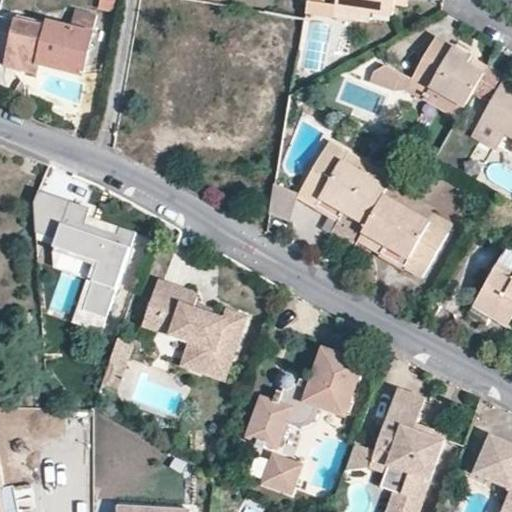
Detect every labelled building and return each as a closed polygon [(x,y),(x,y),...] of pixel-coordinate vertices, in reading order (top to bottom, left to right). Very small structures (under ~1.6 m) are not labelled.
[(101,0),(100,8),(114,11),(115,0),(101,0)] [(336,0),(335,8),(393,15),(393,0),(336,0)] [(97,17),(75,11),(71,29),(47,24),(42,44),(13,37),(7,65),(35,74),(39,64),(81,75),(97,17)] [(266,11),(259,43),(300,52),(307,20),(266,11)] [(485,67),(435,40),(406,89),(457,119),(474,91),(485,67)] [(192,60),(183,110),(250,123),(260,73),(192,60)] [(511,82),(485,67),(474,91),(489,102),(480,120),(511,137),(511,82)] [(390,180),(330,144),(300,196),(338,222),(331,233),(354,243),(357,237),(386,187),(390,180)] [(409,151),(399,147),(386,168),(394,172),(409,151)] [(387,188),(386,187),(357,237),(421,278),(454,226),(387,188)] [(105,320),(136,234),(119,228),(117,236),(85,225),(90,210),(40,193),(35,206),(37,236),(57,242),(54,251),(98,266),(83,313),(105,320)] [(511,317),(511,255),(507,252),(474,307),(507,326),(511,317)] [(157,281),(139,324),(154,331),(161,320),(175,319),(170,332),(191,337),(181,369),(223,386),(248,317),(238,311),(226,313),(210,314),(206,321),(190,314),(199,295),(157,281)] [(127,343),(114,337),(105,358),(118,364),(127,343)] [(362,365),(324,349),(311,384),(307,382),(304,387),(298,387),(286,394),(283,399),(279,396),(277,400),(269,398),(253,437),(282,449),(284,445),(294,424),(302,423),(313,413),(319,407),(341,419),(362,365)] [(424,402),(398,394),(375,463),(407,476),(393,511),(417,511),(444,439),(425,432),(423,441),(411,436),(424,402)] [(511,444),(490,435),(477,471),(510,485),(504,500),(511,503),(511,444)] [(306,466),(279,456),(269,485),(296,496),(306,466)]
